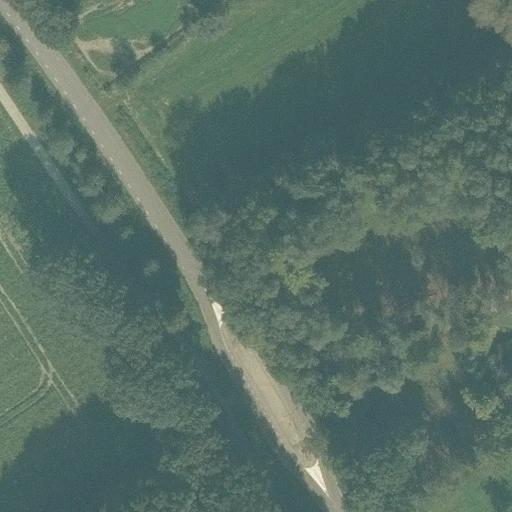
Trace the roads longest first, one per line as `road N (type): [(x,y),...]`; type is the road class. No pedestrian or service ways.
road 1 (tertiary): [(200,283),(6,0)]
road 2 (tertiary): [(325,492),(303,417),(251,331),(200,283)]
road 3 (tertiary): [(200,283),(226,363),(281,454),(325,492)]
